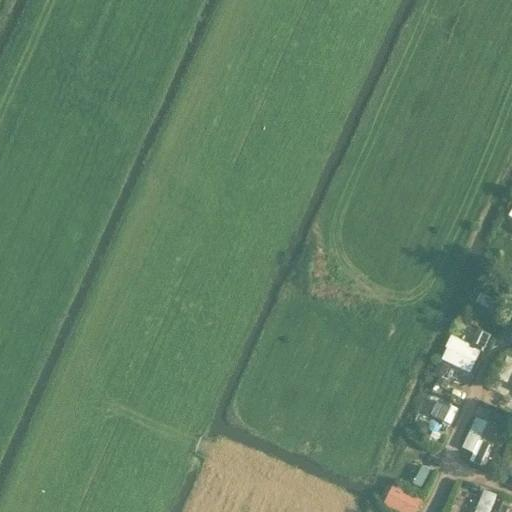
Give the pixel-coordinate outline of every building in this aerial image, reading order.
[(511,210),(503,226),(511,231),(511,210)] [(451,337),(445,350),(446,351),(441,361),(469,375),(480,353),(482,354),(490,337),(488,336),(478,331),(470,347),(451,337)] [(444,377),(448,368),(438,364),(434,373),(444,377)] [(446,390),(449,384),(439,379),(436,385),(446,390)] [(443,423),(450,408),(437,402),(430,417),(443,423)] [(490,447),(498,430),(486,425),(475,420),(461,450),(472,455),(479,441),(490,447)] [(415,427),(413,432),(415,437),(417,438),(420,440),(425,438),(428,432),(426,427),(423,426),(421,425),(415,427)] [(434,449),(440,435),(433,432),(429,439),(426,438),(423,444),(426,445),(434,449)] [(420,490),(430,473),(421,469),(412,485),(420,490)] [(392,489),(385,505),(399,511),(415,511),(420,503),(392,489)] [(489,511),(496,497),(483,492),(474,511),(489,511)] [(506,511),(510,504),(503,501),(498,511),(506,511)]
